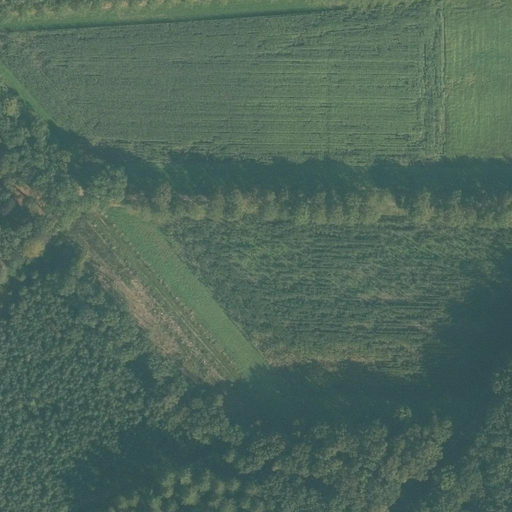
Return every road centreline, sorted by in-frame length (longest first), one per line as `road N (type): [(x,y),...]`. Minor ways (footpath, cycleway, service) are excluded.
road 1 (track): [(0,103),(79,196),(511,204)]
road 2 (track): [(79,196),(255,406)]
road 3 (track): [(337,511),(267,437),(255,406)]
road 4 (track): [(79,196),(0,304)]
